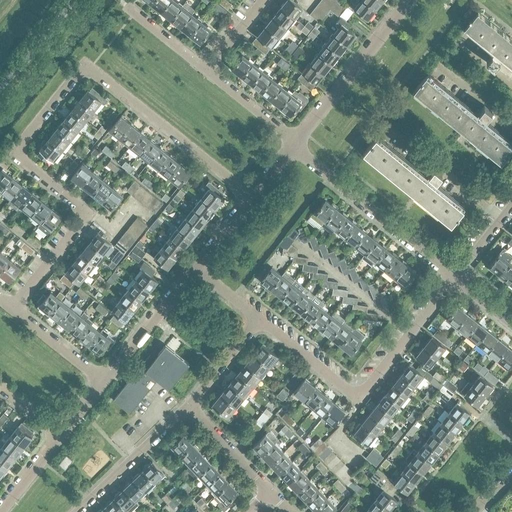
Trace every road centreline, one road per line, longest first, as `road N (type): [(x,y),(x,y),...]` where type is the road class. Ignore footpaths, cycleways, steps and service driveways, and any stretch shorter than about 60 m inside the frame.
road 1 (residential): [(13,309),(88,215),(22,159),(18,146),(78,71),(91,71),(252,196)]
road 2 (residential): [(457,277),(292,147)]
road 3 (residential): [(295,143),(409,0)]
road 4 (residential): [(357,394),(371,387),(457,277)]
road 5 (residential): [(78,511),(188,406)]
road 6 (residential): [(102,381),(195,267)]
road 7 (residential): [(357,394),(260,321)]
